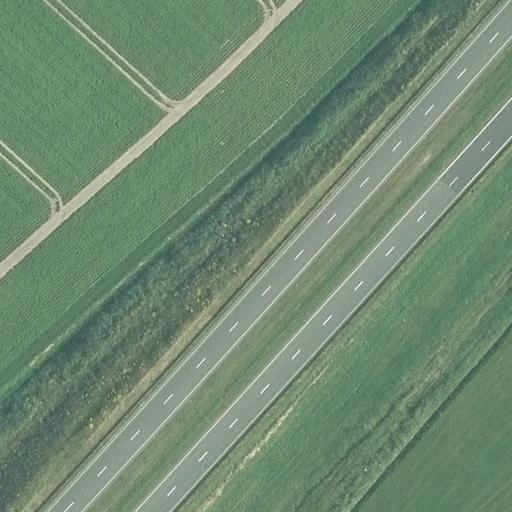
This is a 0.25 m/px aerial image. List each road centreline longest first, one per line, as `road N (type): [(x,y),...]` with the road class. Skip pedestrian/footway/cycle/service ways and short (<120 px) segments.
road 1 (trunk): [(511,17),(61,511)]
road 2 (trunk): [(155,511),(511,115)]
